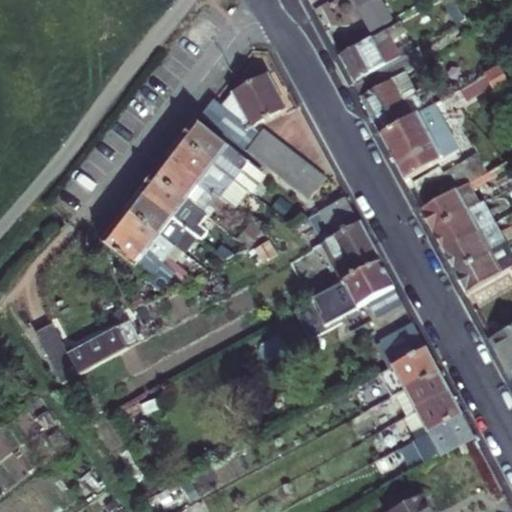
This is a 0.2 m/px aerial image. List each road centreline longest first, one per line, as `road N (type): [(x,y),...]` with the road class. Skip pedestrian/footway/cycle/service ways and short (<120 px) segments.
road 1 (residential): [(511,452),(279,24)]
road 2 (unclassified): [(0,229),(190,0)]
road 3 (residential): [(98,213),(241,30),(279,24)]
